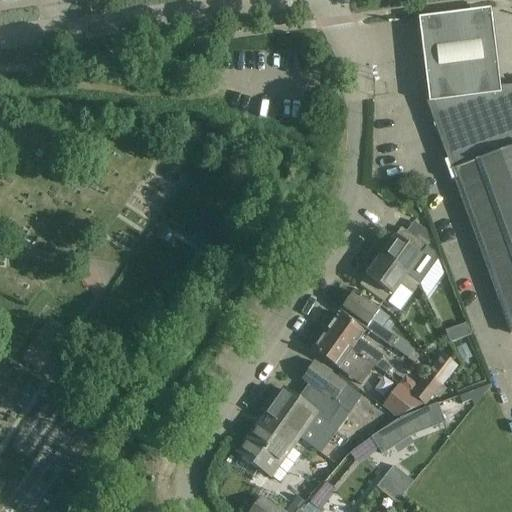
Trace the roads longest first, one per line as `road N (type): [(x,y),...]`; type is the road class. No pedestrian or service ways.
road 1 (residential): [(194,511),(187,483),(200,442),(347,202),(357,97),(339,22)]
road 2 (tertiary): [(264,0),(61,31)]
